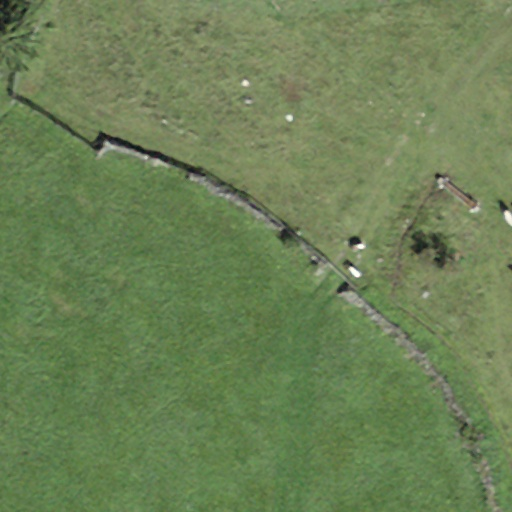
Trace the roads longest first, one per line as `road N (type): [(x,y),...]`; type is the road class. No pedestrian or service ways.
road 1 (track): [(511,21),(395,162),(340,269),(292,326)]
road 2 (track): [(395,162),(296,169),(243,161),(169,101),(93,0)]
